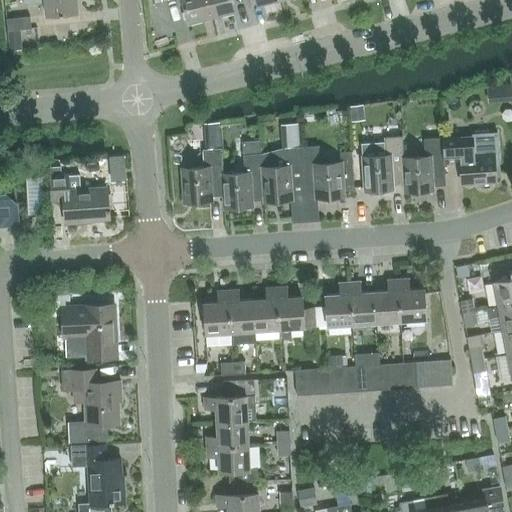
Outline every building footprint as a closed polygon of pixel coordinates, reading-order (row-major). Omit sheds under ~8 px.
[(76,0),(22,0),(23,5),(45,3),(46,16),(78,13),(76,0)] [(211,16),(207,0),(152,0),(153,2),(162,0),(181,0),(187,22),(211,16)] [(232,0),(207,0),(211,16),(235,10),(232,0)] [(6,19),(8,32),(31,29),(29,17),(6,19)] [(511,92),(511,81),(503,82),(504,99),(511,98),(511,92)] [(403,157),(404,157),(402,136),(399,136),(399,133),(386,133),(386,137),(384,137),(385,149),(382,149),(374,153),(374,155),(362,156),(365,190),(394,188),(394,185),(404,184),(405,184),(403,157)] [(443,163),(444,163),(461,162),(462,183),(496,181),(494,152),(493,135),(473,136),(442,138),(441,139),(443,163)] [(441,139),(442,138),(442,137),(424,138),(425,156),(404,157),(403,157),(405,184),(404,184),(405,192),(434,190),(433,185),(445,185),(444,163),(443,163),(441,139)] [(221,138),(205,139),(206,148),(221,147),(221,138)] [(300,138),(282,139),(283,148),(290,147),(301,147),(300,138)] [(301,147),(304,194),(315,193),(315,198),(344,196),(344,192),(354,191),(352,152),(342,152),(342,162),(319,163),(318,146),(301,147)] [(222,173),(223,173),(221,147),(206,148),(203,148),(204,166),(182,168),(184,202),(213,200),(213,196),(223,195),(224,195),(222,173)] [(293,195),(304,194),(301,147),(290,147),(283,148),(284,165),(263,167),(262,167),(264,200),(264,201),(293,199),(293,195)] [(262,167),(263,167),(262,153),(243,154),(244,172),(223,173),(222,173),(224,195),(223,195),(224,208),(253,206),(253,200),(264,200),(262,167)] [(106,188),(80,190),(79,190),(78,188),(69,183),(68,183),(67,175),(50,176),(52,199),(64,199),(65,208),(66,221),(67,221),(67,219),(80,219),(80,220),(81,220),(81,218),(89,218),(89,219),(90,219),(108,218),(108,211),(110,210),(110,208),(110,207),(108,208),(107,196),(109,196),(109,195),(107,195),(107,194),(106,188)] [(0,225),(18,224),(17,203),(15,201),(12,201),(12,198),(9,196),(6,196),(6,185),(0,185),(0,225)] [(398,279),(401,321),(425,319),(423,288),(408,289),(408,278),(398,279)] [(499,307),(511,304),(511,278),(494,282),(499,307)] [(377,322),(401,321),(398,279),(388,280),(389,290),(375,291),(377,322)] [(377,322),(375,291),(360,292),(360,281),(349,282),(352,324),(377,322)] [(327,325),(352,324),(349,282),(340,283),(340,294),(325,295),(327,325)] [(315,325),(314,308),(302,309),(301,297),(287,298),(286,286),(277,287),(279,329),(280,339),(291,339),(291,328),(303,327),(315,326),(315,325)] [(44,301),(68,300),(68,287),(43,288),(44,301)] [(255,330),(279,329),(277,287),(267,288),(268,299),(253,300),(255,330)] [(207,345),(231,343),(228,290),(218,291),(219,302),(204,303),(207,345)] [(228,290),(231,343),(255,342),(255,330),(253,300),(239,301),(238,290),(228,290)] [(462,313),(475,310),(473,299),(460,301),(462,313)] [(503,330),(511,328),(511,304),(499,307),(487,309),(488,319),(500,316),(503,330)] [(66,357),(116,355),(114,305),(64,308),(66,357)] [(475,310),(462,313),(464,325),(477,323),(475,310)] [(507,354),(511,353),(511,328),(503,330),(507,354)] [(471,361),(484,358),(482,346),(469,348),(471,361)] [(484,358),(471,361),(473,373),(486,371),(484,358)] [(438,360),(440,385),(452,384),(451,359),(448,359),(438,360)] [(428,385),(440,385),(438,360),(426,361),(428,385)] [(232,362),(233,375),(246,374),(245,361),(232,362)] [(417,387),(417,386),(415,361),(403,362),(404,388),(417,387)] [(417,386),(428,385),(426,361),(415,361),(417,386)] [(221,375),(233,375),(232,362),(220,362),(221,375)] [(392,388),(404,388),(403,362),(391,363),(392,388)] [(380,389),(392,388),(391,363),(378,364),(380,389)] [(368,390),(380,389),(378,364),(367,365),(368,390)] [(344,392),(356,391),(355,365),(342,366),(344,392)] [(356,391),(368,390),(367,365),(355,365),(356,391)] [(332,392),(344,392),(342,366),(330,367),(332,392)] [(321,393),(332,392),(330,367),(319,368),(321,393)] [(309,394),(321,393),(319,368),(307,369),(309,394)] [(96,369),(73,370),(63,370),(63,390),(74,390),(74,389),(85,388),(86,421),(69,422),(70,441),(107,439),(107,424),(119,423),(118,402),(122,401),(121,381),(97,382),(96,369)] [(297,395),(309,394),(307,369),(295,369),(297,395)] [(216,422),(247,420),(246,395),(256,396),(255,379),(223,381),(224,396),(215,397),(204,398),(204,409),(215,408),(216,422)] [(275,394),(275,407),(288,407),(288,394),(275,394)] [(495,430),(508,428),(506,416),(493,419),(495,430)] [(206,447),(248,445),(247,420),(216,422),(216,437),(206,437),(206,447)] [(508,428),(495,430),(498,443),(510,441),(508,428)] [(277,442),(290,442),(290,430),(276,431),(277,442)] [(290,442),(277,442),(278,456),(291,456),(290,442)] [(89,466),(91,503),(79,504),(79,511),(111,511),(111,502),(123,502),(121,458),(106,458),(105,445),(80,446),(71,446),(72,467),(89,466)] [(248,445),(206,447),(207,457),(217,456),(218,471),(228,470),(229,482),(258,481),(259,467),(249,468),(248,445)] [(41,448),(41,462),(66,461),(65,447),(41,448)] [(466,459),(468,472),(496,466),(494,454),(466,459)] [(430,466),(433,479),(444,477),(442,464),(430,466)] [(504,478),(511,476),(511,464),(502,466),(504,478)] [(420,481),(433,479),(430,466),(418,468),(420,481)] [(370,477),(372,490),(385,488),(382,475),(370,477)] [(333,484),(335,497),(349,495),(347,481),(333,484)] [(226,511),(259,511),(258,493),(247,493),(246,482),(230,483),(230,494),(226,494),(226,495),(216,496),(217,505),(226,505),(226,511)] [(461,503),(463,511),(505,511),(501,485),(484,488),(486,498),(461,503)] [(297,491),(300,508),(317,504),(314,488),(297,491)] [(279,492),(280,505),(293,504),(292,491),(279,492)] [(463,511),(461,503),(449,505),(447,493),(436,496),(438,507),(438,511),(463,511)] [(438,511),(438,507),(436,496),(411,500),(399,502),(401,511),(438,511)] [(351,511),(350,503),(338,506),(338,511),(351,511)]
